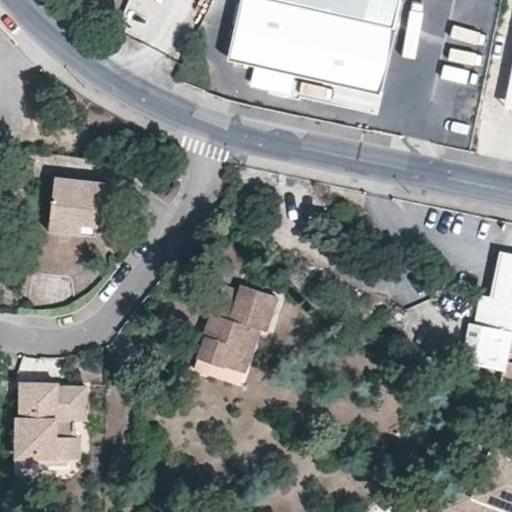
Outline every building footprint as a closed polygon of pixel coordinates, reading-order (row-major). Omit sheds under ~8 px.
[(243,0),(244,0),(231,57),(379,93),(387,53),(399,10),(401,0),(243,0)] [(52,182),(47,226),(94,230),(95,215),(103,216),(106,188),(52,182)] [(103,216),(95,215),(94,230),(102,231),(103,216)] [(47,226),(46,236),(92,241),(94,230),(47,226)] [(511,252),(499,250),(488,296),(511,301),(511,252)] [(201,355),(246,370),(269,302),(221,287),(205,335),(206,337),(201,355)] [(511,301),(488,296),(480,294),(473,323),(479,325),(508,331),(511,332),(511,301)] [(500,368),(508,331),(479,325),(471,362),(500,368)] [(201,355),(196,368),(241,385),(246,370),(201,355)] [(78,435),(73,430),(73,421),(85,420),(85,387),(57,387),(57,383),(19,382),(17,418),(20,419),(19,426),(13,426),(13,458),(20,466),(28,467),(35,460),(35,458),(68,459),(78,450),(78,435)] [(511,511),(511,508),(475,495),(494,445),(479,440),(456,504),(478,511),(511,511)] [(511,452),(494,445),(475,495),(511,508),(511,452)] [(430,511),(431,511),(402,503),(399,511),(430,511)]
